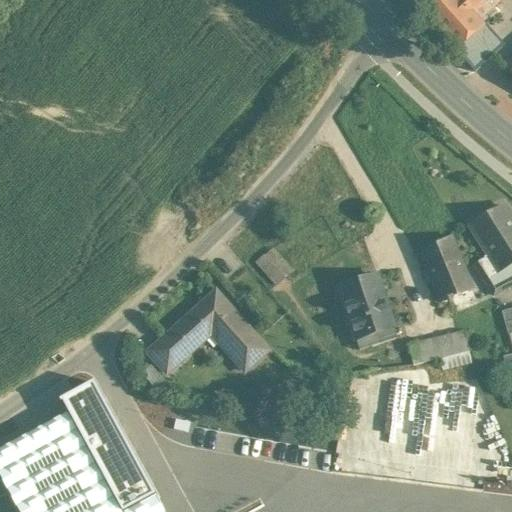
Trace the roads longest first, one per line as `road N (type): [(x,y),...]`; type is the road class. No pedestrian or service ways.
road 1 (unclassified): [(391,31),(247,202),(140,309),(0,410)]
road 2 (secondary): [(511,143),(391,31)]
